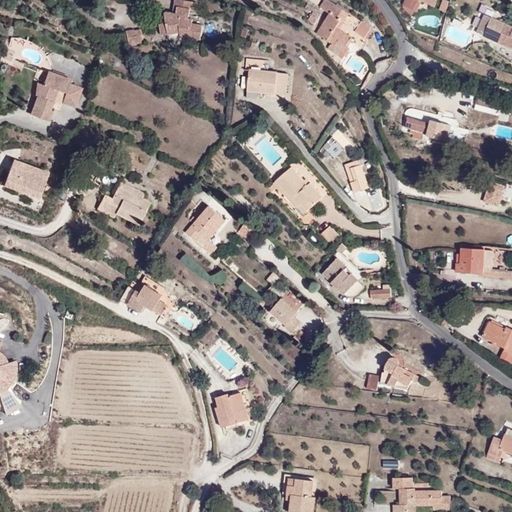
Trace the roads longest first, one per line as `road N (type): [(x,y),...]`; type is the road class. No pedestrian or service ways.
road 1 (unclassified): [(0,254),(173,339),(195,382),(210,470)]
road 2 (unclassified): [(418,314),(338,318),(269,409),(257,446),(210,470)]
road 3 (residential): [(377,0),(404,40),(396,72),(367,100),(397,215)]
road 4 (residential): [(397,215),(361,218),(278,118)]
